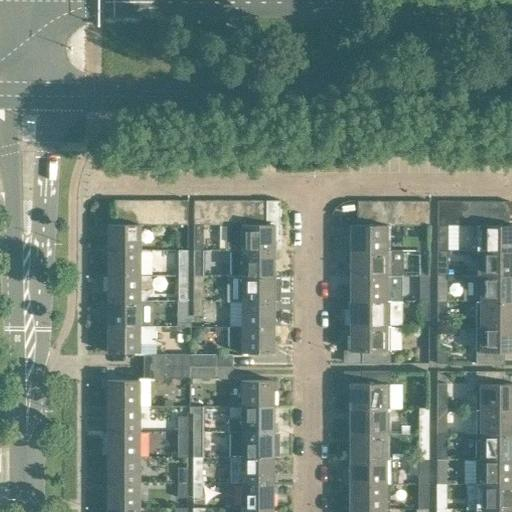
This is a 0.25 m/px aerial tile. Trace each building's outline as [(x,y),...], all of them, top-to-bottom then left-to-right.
[(115,224),(128,223),(128,200),(115,200),(115,224)] [(140,223),(140,200),(128,200),(128,223),(140,223)] [(140,223),(151,223),(151,200),(140,200),(140,223)] [(163,223),(163,200),(151,200),(151,223),(163,223)] [(174,200),(163,200),(163,223),(174,223),(174,200)] [(174,200),(174,223),(187,223),(188,200),(174,200)] [(206,200),(193,200),(193,225),(203,225),(207,225),(206,200)] [(218,200),(206,200),(207,225),(218,225),(218,200)] [(230,200),(218,200),(218,225),(227,225),(230,225),(230,200)] [(230,225),(227,225),(227,251),(231,251),(273,252),(273,250),(273,241),(279,241),(279,224),(279,200),(266,200),(265,224),(253,224),(242,224),(242,225),(230,225)] [(242,200),(230,200),(230,225),(242,225),(242,224),(242,200)] [(254,200),(242,200),(242,224),(253,224),(254,200)] [(254,200),(253,224),(265,224),(266,200),(254,200)] [(370,224),(370,201),(357,201),(357,225),(370,224)] [(381,201),(370,201),(370,224),(381,224),(381,201)] [(381,224),(390,223),(393,223),(393,201),(381,201),(381,224)] [(393,223),(405,224),(405,201),(393,201),(393,223)] [(417,224),(416,201),(405,201),(405,224),(417,224)] [(429,224),(429,201),(416,201),(417,224),(419,224),(429,224)] [(437,224),(447,224),(450,224),(450,201),(437,201),(437,224)] [(450,224),(461,224),(461,201),(450,201),(450,224)] [(473,201),(461,201),(461,224),(473,224),(473,201)] [(473,224),(477,224),(485,224),(485,201),(473,201),(473,224)] [(485,201),(485,224),(497,225),(497,201),(485,201)] [(497,201),(497,225),(509,225),(509,201),(497,201)] [(107,224),(107,251),(140,251),(140,223),(128,223),(115,224),(107,224)] [(350,250),(390,250),(390,223),(381,224),(370,224),(357,225),(350,225),(350,250)] [(447,224),(437,224),(437,250),(447,250),(447,224)] [(477,224),(477,251),(511,250),(511,225),(509,225),(497,225),(485,224),(477,224)] [(193,225),(193,251),(203,251),(203,225),(193,225)] [(350,275),(389,275),(390,250),(350,250),(350,275)] [(437,250),(437,276),(447,276),(447,250),(437,250)] [(511,250),(477,251),(476,276),(511,275),(511,250)] [(107,277),(139,277),(140,251),(107,251),(107,277)] [(187,276),(187,251),(177,251),(177,276),(187,276)] [(193,251),(193,276),(203,277),(203,251),(193,251)] [(242,262),(242,276),(273,276),(273,252),(231,251),(231,262),(242,262)] [(419,275),(429,276),(429,267),(419,267),(419,275)] [(349,299),(389,300),(389,275),(350,275),(349,299)] [(421,300),(429,300),(429,276),(419,275),(419,300),(421,300)] [(511,275),(476,276),(476,300),(511,300),(511,275)] [(177,302),(187,302),(187,276),(177,276),(177,302)] [(193,276),(193,302),(203,302),(203,277),(193,276)] [(273,276),(242,276),(242,302),(273,302),(273,292),(278,288),(278,278),(279,278),(279,277),(276,277),(276,278),(273,278),(273,276)] [(437,276),(437,300),(447,300),(447,276),(437,276)] [(107,302),(139,302),(146,302),(146,298),(152,293),(152,277),(139,277),(107,277),(107,302)] [(343,325),(389,325),(389,300),(349,299),(349,309),(343,309),(343,325)] [(447,300),(437,300),(437,325),(447,325),(447,300)] [(511,300),(476,300),(476,325),(511,325),(511,300)] [(107,328),(139,328),(139,302),(107,302),(107,328)] [(193,328),(193,317),(187,317),(187,302),(177,302),(177,328),(193,328)] [(203,317),(203,302),(193,302),(193,317),(203,317)] [(242,302),(242,328),(273,328),(273,302),(242,302)] [(389,325),(343,325),(349,325),(349,351),(361,351),(361,363),(389,364),(389,351),(389,325)] [(511,325),(476,325),(476,364),(504,364),(504,352),(511,352),(511,325)] [(139,328),(107,328),(107,352),(138,353),(139,353),(139,343),(155,343),(155,328),(139,328)] [(242,351),(242,353),(273,353),(273,328),(242,328),(228,328),(228,346),(233,351),(241,351),(242,351)] [(449,351),(437,351),(437,364),(449,364),(449,351)] [(143,355),(143,367),(190,367),(190,354),(143,354),(143,355)] [(190,354),(190,367),(232,367),(232,355),(190,354)] [(143,378),(190,379),(190,367),(143,367),(143,378)] [(232,367),(190,367),(190,379),(232,379),(232,378),(232,367)] [(349,408),(389,408),(389,383),(389,371),(361,371),(361,383),(349,383),(349,408)] [(475,395),(467,395),(467,408),(475,408),(511,408),(511,383),(503,384),(503,383),(504,372),(476,372),(475,383),(475,395)] [(138,380),(107,380),(107,407),(139,407),(139,380),(138,380)] [(241,380),(241,408),(273,408),(273,380),(241,380)] [(447,384),(437,384),(437,408),(447,408),(447,384)] [(139,407),(107,407),(107,432),(139,432),(139,407)] [(192,432),(202,432),(202,408),(190,408),(190,414),(192,414),(192,432)] [(229,420),(229,432),(273,432),(273,408),(241,408),(240,420),(229,420)] [(349,433),(389,433),(389,408),(349,408),(349,433)] [(418,433),(428,433),(428,408),(418,408),(418,433)] [(447,433),(447,408),(437,408),(437,433),(447,433)] [(511,408),(475,408),(475,433),(511,433),(511,408)] [(176,432),(186,432),(186,418),(176,418),(176,432)] [(139,432),(107,432),(107,458),(139,458),(139,432)] [(176,458),(186,458),(186,432),(176,432),(176,458)] [(202,432),(192,432),(192,458),(202,458),(202,432)] [(229,432),(229,458),(273,458),(273,456),(278,456),(278,455),(278,445),(275,442),(273,442),(273,432),(229,432)] [(349,433),(349,458),(389,458),(389,433),(349,433)] [(418,458),(428,458),(428,433),(418,433),(418,458)] [(447,459),(447,433),(437,433),(437,458),(447,459)] [(511,433),(475,433),(475,459),(511,458),(511,433)] [(139,458),(107,458),(106,483),(138,483),(139,458)] [(202,458),(192,458),(192,483),(202,483),(202,458)] [(273,458),(229,458),(229,483),(240,483),(273,483),(273,458)] [(344,484),(389,484),(389,458),(349,458),(349,468),(344,468),(344,484)] [(418,484),(428,484),(428,458),(418,458),(418,484)] [(447,484),(447,459),(437,458),(437,484),(447,484)] [(511,458),(475,459),(475,484),(511,483),(511,458)] [(176,483),(186,483),(186,469),(176,469),(176,483)] [(138,483),(106,483),(106,509),(138,509),(138,483)] [(176,499),(186,499),(186,483),(176,483),(176,499)] [(202,483),(192,483),(192,499),(202,499),(202,483)] [(240,483),(240,509),(273,509),(273,483),(240,483)] [(475,484),(466,484),(466,488),(466,496),(475,496),(475,509),(511,509),(511,483),(475,484)] [(349,484),(349,509),(389,509),(389,484),(344,484),(349,484)] [(418,509),(428,509),(428,484),(418,484),(418,509)] [(446,509),(447,484),(437,484),(437,509),(446,509)]
